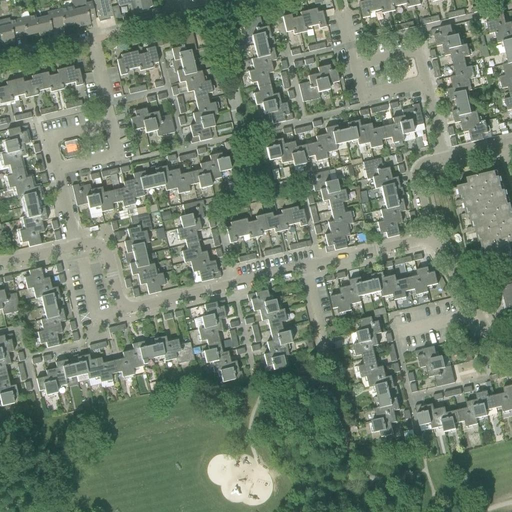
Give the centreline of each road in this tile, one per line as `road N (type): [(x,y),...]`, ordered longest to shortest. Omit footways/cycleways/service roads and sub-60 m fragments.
road 1 (residential): [(124,309),(301,269)]
road 2 (residential): [(301,269),(432,239)]
